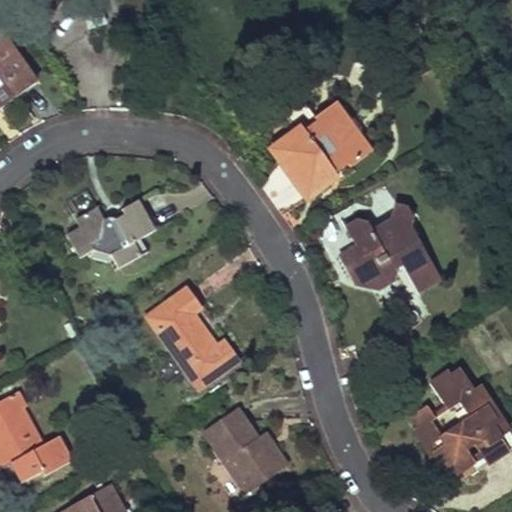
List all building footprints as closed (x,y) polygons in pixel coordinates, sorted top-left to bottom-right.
[(0,106),(13,97),(14,99),(35,84),(0,34),(0,106)] [(293,130),(275,142),(274,147),(274,155),(293,182),(305,200),(337,178),(340,183),(355,172),(352,168),(367,157),(369,148),(360,135),(360,129),(354,121),(348,119),(339,105),(330,103),(313,116),(305,103),(295,102),(285,109),(282,120),(288,123),(293,130)] [(80,230),(65,238),(75,255),(99,241),(109,244),(124,269),(148,254),(140,242),(155,233),(138,203),(122,212),(125,216),(115,221),(110,220),(104,222),(96,210),(75,222),(80,230)] [(358,222),(345,229),(356,248),(338,258),(353,283),(377,290),(391,282),(394,271),(392,268),(399,264),(415,292),(439,278),(411,229),(413,220),(408,209),(396,207),(393,220),(372,231),(368,223),(358,222)] [(99,241),(75,255),(79,261),(93,253),(108,255),(118,273),(124,269),(109,244),(99,241)] [(185,290),(146,319),(200,392),(238,364),(220,340),(213,345),(204,332),(194,319),(201,314),(185,290)] [(409,416),(416,426),(412,429),(423,448),(430,458),(434,455),(447,476),(469,463),(463,452),(472,446),(477,452),(490,443),(499,457),(511,448),(511,438),(490,403),(483,408),(473,392),(459,370),(449,376),(446,372),(428,383),(442,404),(429,413),(425,406),(409,416)] [(480,388),(473,392),(483,408),(490,403),(480,388)] [(18,394),(0,404),(0,463),(4,471),(13,465),(24,484),(43,474),(45,479),(69,466),(56,442),(42,451),(21,412),(26,409),(18,394)] [(238,411),(205,434),(245,494),(279,471),(259,441),(238,411)] [(266,436),(259,441),(279,471),(286,466),(266,436)] [(490,443),(477,452),(486,466),(499,457),(490,443)] [(13,465),(4,471),(14,490),(24,484),(13,465)] [(122,511),(110,488),(66,511),(122,511)]
